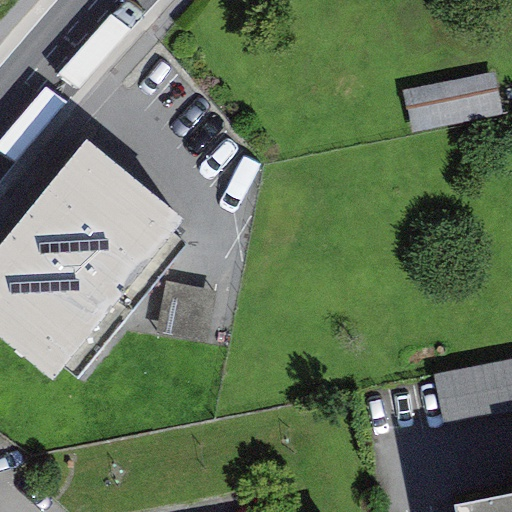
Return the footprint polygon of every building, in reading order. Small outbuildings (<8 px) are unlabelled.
[(511,113),(503,75),(414,95),(423,135),(511,115),(511,113)] [(137,179),(91,140),(0,250),(0,351),(51,393),(191,222),(137,179)] [(222,294),(179,285),(169,334),(213,342),(222,294)] [(447,414),(511,407),(511,364),(443,371),(447,414)] [(511,511),(511,497),(457,508),(458,511),(511,511)]
